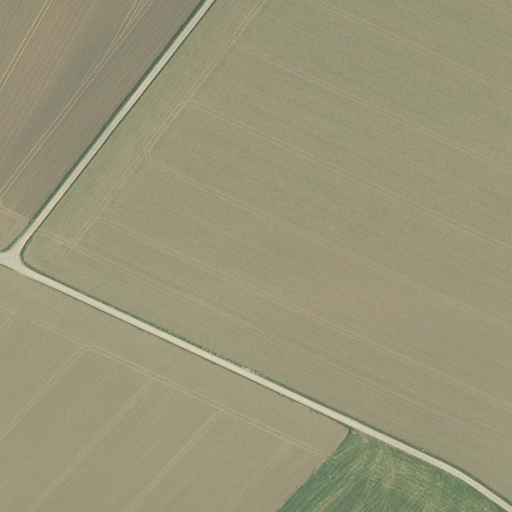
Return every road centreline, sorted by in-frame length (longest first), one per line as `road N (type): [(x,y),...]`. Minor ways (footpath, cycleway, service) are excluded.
road 1 (track): [(0,264),(446,469),(504,511)]
road 2 (track): [(7,268),(215,0)]
